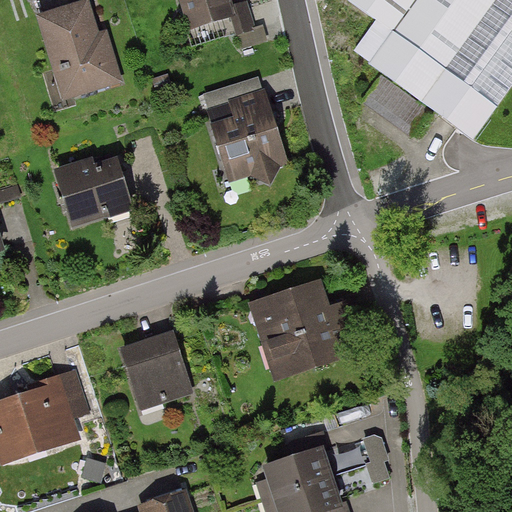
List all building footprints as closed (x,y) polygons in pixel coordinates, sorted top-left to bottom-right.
[(249,4),(235,8),(232,0),(177,0),(188,34),(231,21),(237,38),(254,33),(254,30),(257,29),(249,4)] [(511,0),(344,0),(376,23),(353,54),(474,142),(511,90),(511,0)] [(90,2),(37,18),(63,103),(124,85),(108,32),(100,34),(90,2)] [(431,113),(382,77),(362,104),(411,141),(431,113)] [(212,127),(230,186),(251,179),(272,189),(281,169),(290,167),(272,108),(270,108),(260,78),(204,95),(214,126),(212,127)] [(54,172),(72,230),(134,211),(118,160),(96,167),(94,160),(54,172)] [(332,310),(323,282),(250,306),(276,384),(360,357),(343,306),(332,310)] [(194,396),(175,335),(121,351),(140,413),(194,396)] [(0,404),(0,463),(2,469),(82,442),(74,420),(91,415),(77,372),(46,382),(48,389),(0,404)] [(374,437),(363,441),(371,464),(365,466),(373,488),(392,481),(386,465),(391,463),(383,440),(374,437)] [(262,502),(335,480),(326,449),(262,469),(267,482),(257,485),(262,502)] [(341,511),(345,511),(343,504),(335,480),(262,502),(264,511),(341,511)] [(194,511),(187,492),(139,508),(140,511),(194,511)] [(343,504),(345,511),(341,511),(350,511),(347,503),(343,504)]
